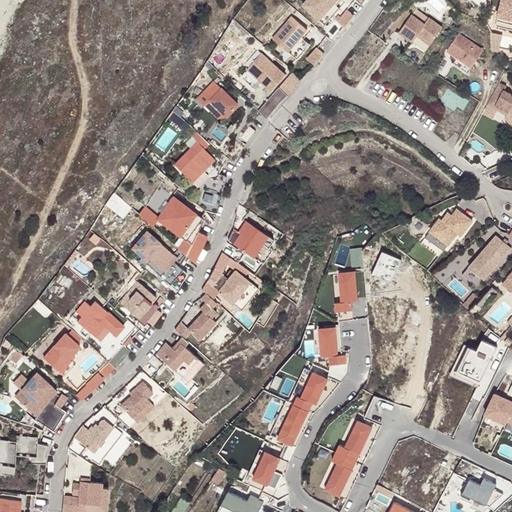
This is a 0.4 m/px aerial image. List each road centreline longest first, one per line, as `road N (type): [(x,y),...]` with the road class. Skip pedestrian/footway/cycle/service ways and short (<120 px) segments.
road 1 (residential): [(54,511),(60,442),(170,322),(210,256),(240,167),(305,93)]
road 2 (residential): [(330,90),(406,121),(511,207)]
road 3 (residential): [(353,511),(397,431),(411,427),(511,474)]
road 4 (residential): [(356,333),(353,385),(319,415),(293,478),(298,501),(317,511)]
